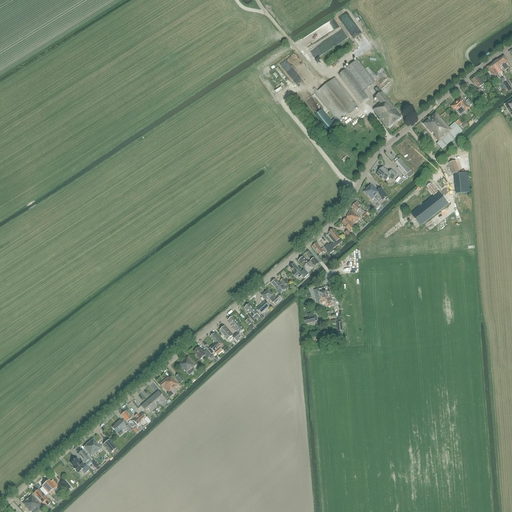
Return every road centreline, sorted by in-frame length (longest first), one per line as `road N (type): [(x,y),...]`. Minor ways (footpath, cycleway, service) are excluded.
road 1 (tertiary): [(0,509),(340,215),(398,135),(511,46)]
road 2 (track): [(293,46),(261,68),(356,189)]
road 3 (track): [(459,221),(440,173),(400,207),(402,223),(386,235)]
